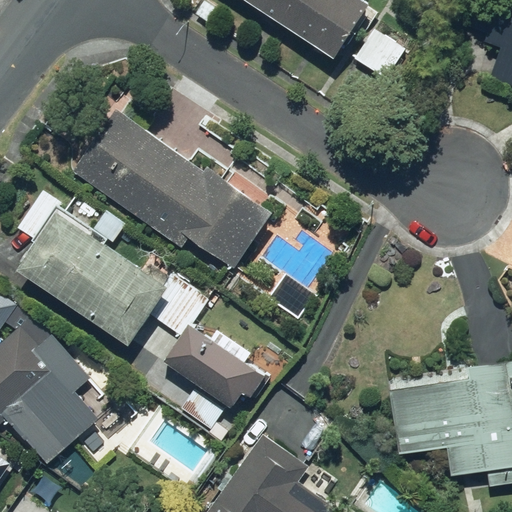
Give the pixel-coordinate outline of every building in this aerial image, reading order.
[(378,5),(370,0),(251,0),(343,59),(378,5)] [(511,0),(501,0),(486,38),(505,46),(493,78),(511,84),(511,0)] [(213,164),(209,171),(121,108),(76,170),(185,248),(193,236),(239,269),(280,211),(213,164)] [(41,240),(20,267),(137,346),(176,288),(112,244),(116,238),(48,189),(22,226),(41,240)] [(320,293),(294,275),(279,296),(305,314),(320,293)] [(1,344),(0,344),(0,425),(6,420),(46,464),(96,417),(74,393),(90,375),(46,329),(32,316),(0,293),(0,329),(5,322),(16,330),(1,344)] [(197,321),(171,358),(242,407),(251,394),(259,399),(276,375),(197,321)] [(511,358),(392,378),(404,450),(451,443),(455,472),(491,466),(494,482),(511,479),(511,358)] [(345,511),(301,480),(312,464),(266,431),(206,511),(345,511)]
